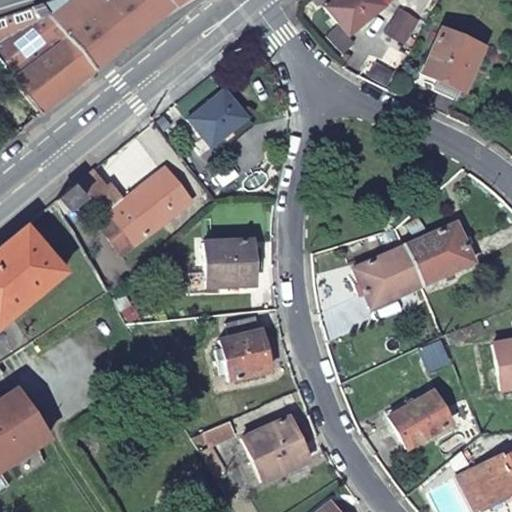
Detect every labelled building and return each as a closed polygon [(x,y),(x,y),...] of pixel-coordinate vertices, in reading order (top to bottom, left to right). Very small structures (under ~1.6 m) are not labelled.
[(92,69),(39,0),(32,0),(0,8),(0,59),(40,112),(92,69)] [(39,0),(92,69),(170,5),(165,0),(39,0)] [(332,0),(323,8),(346,37),(391,0),(332,0)] [(386,34),(402,44),(417,20),(400,10),(386,34)] [(420,73),(462,92),(483,49),(441,30),(420,73)] [(0,106),(19,129),(40,112),(0,59),(0,106)] [(186,123),(208,151),(247,121),(224,93),(186,123)] [(95,172),(81,184),(107,219),(109,222),(99,230),(97,231),(118,258),(120,260),(177,215),(188,207),(164,174),(136,196),(125,204),(111,187),(108,188),(95,172)] [(70,192),(59,201),(69,215),(81,205),(70,192)] [(454,226),(403,248),(420,285),(471,262),(454,226)] [(20,233),(0,249),(0,329),(58,280),(20,233)] [(199,244),(203,290),(250,288),(247,241),(199,244)] [(420,285),(403,248),(353,271),(369,307),(420,285)] [(218,343),(228,386),(267,376),(252,317),(222,326),(226,342),(218,343)] [(511,340),(493,344),(501,390),(511,388),(511,340)] [(387,417),(405,449),(448,424),(431,393),(387,417)] [(0,473),(41,446),(8,397),(0,401),(0,473)] [(240,440),(260,484),(303,463),(284,420),(240,440)] [(467,463),(461,451),(450,460),(454,469),(467,463)] [(457,477),(475,511),(501,501),(508,498),(510,504),(511,503),(511,455),(499,461),(498,457),(457,477)] [(510,504),(508,498),(501,501),(504,507),(510,504)]
